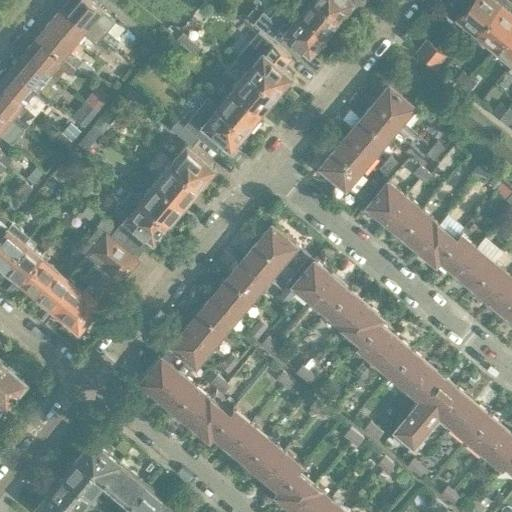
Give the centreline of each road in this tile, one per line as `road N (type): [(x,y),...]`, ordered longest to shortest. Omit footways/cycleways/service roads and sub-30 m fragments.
road 1 (residential): [(511,372),(267,165)]
road 2 (residential): [(89,380),(267,165)]
road 3 (residential): [(267,165),(405,0)]
road 4 (residential): [(89,380),(245,511)]
road 5 (residential): [(0,487),(89,380)]
